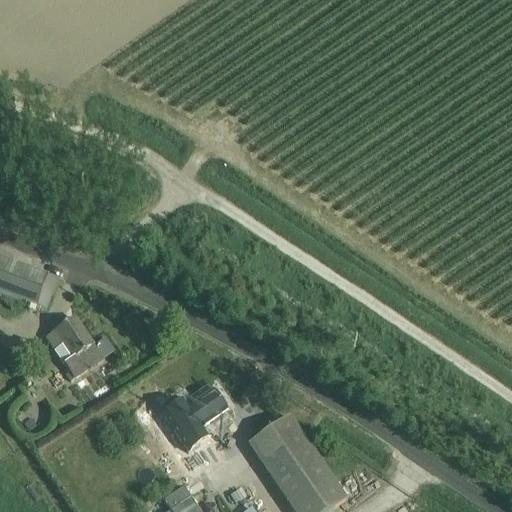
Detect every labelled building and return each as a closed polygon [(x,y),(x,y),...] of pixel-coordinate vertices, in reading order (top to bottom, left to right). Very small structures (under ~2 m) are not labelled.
[(0,261),(0,296),(30,307),(36,309),(45,313),(56,282),(0,261)] [(75,322),(53,337),(61,349),(54,354),(64,368),(69,375),(65,378),(70,385),(74,382),(102,363),(93,350),(92,349),(93,349),(75,322)] [(202,432),(225,417),(211,397),(153,438),(162,452),(176,442),(173,438),(180,434),(192,451),(208,440),(202,432)] [(32,418),(22,425),(29,435),(39,427),(32,418)] [(289,420),(248,448),(291,511),(331,511),(345,503),(289,420)] [(197,511),(183,490),(162,504),(167,511),(197,511)]
